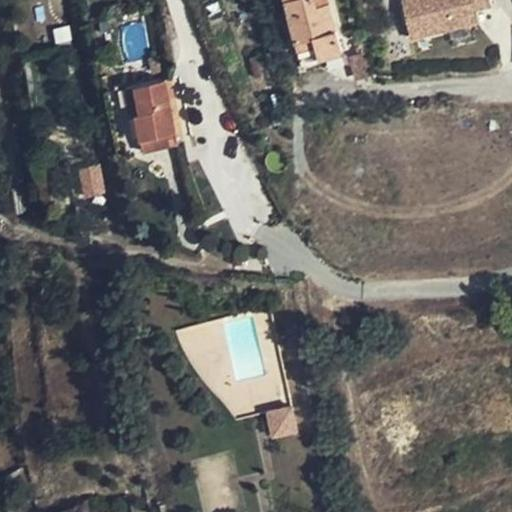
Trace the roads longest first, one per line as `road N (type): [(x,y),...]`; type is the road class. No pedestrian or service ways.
road 1 (residential): [(281,244),(343,287),(511,274)]
road 2 (residential): [(511,84),(354,89)]
